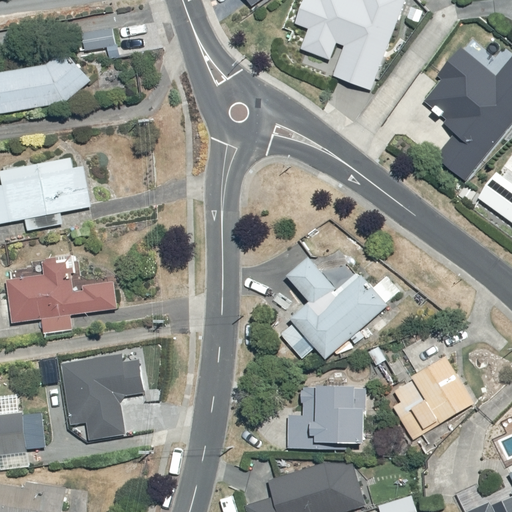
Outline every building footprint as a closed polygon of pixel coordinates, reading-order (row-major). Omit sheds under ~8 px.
[(336,76),(374,90),(408,0),(306,0),(297,23),(311,29),(304,48),(333,60),(339,43),(347,46),(336,76)] [(112,25),(82,29),(86,51),(108,48),(110,58),(123,56),(121,41),(115,42),(112,25)] [(49,60),(0,71),(0,113),(58,106),(89,76),(65,49),(58,53),(53,47),(44,52),(49,60)] [(467,181),(511,125),(511,59),(499,76),(463,47),(440,75),(445,79),(426,101),(436,109),(435,110),(444,116),(447,112),(450,115),(448,119),(448,122),(448,124),(450,126),(458,133),(438,157),(467,181)] [(74,155),(0,164),(0,170),(1,185),(0,184),(0,224),(26,222),(27,229),(64,226),(63,211),(90,209),(87,165),(75,166),(74,155)] [(511,180),(499,171),(480,198),(511,220),(511,180)] [(43,277),(9,279),(12,323),(44,321),(45,335),(73,333),(72,315),(116,312),(114,278),(81,280),(80,254),(41,257),(43,277)] [(309,255),(286,275),(309,301),(292,317),(295,320),(280,334),(304,360),(318,348),(327,359),(336,351),(343,359),(368,337),(362,330),(405,292),(388,273),(373,286),(360,271),(339,289),(309,255)] [(125,353),(63,364),(74,425),(89,422),(92,440),(129,433),(123,402),(128,396),(148,392),(142,359),(127,361),(125,353)] [(449,355),(394,389),(401,401),(393,406),(416,442),(479,403),(449,355)] [(371,385),(303,385),(303,414),(291,414),(291,447),(326,447),(326,441),(366,441),(366,411),(371,411),(371,385)] [(0,468),(31,468),(30,448),(45,448),(44,415),(28,416),(28,410),(0,411),(0,468)] [(275,497),(246,507),(247,511),(346,511),(370,504),(353,450),(269,477),(275,497)] [(62,511),(65,492),(0,483),(0,511),(62,511)] [(511,511),(511,492),(481,507),(471,511),(511,511)] [(417,511),(412,493),(380,503),(382,511),(417,511)]
